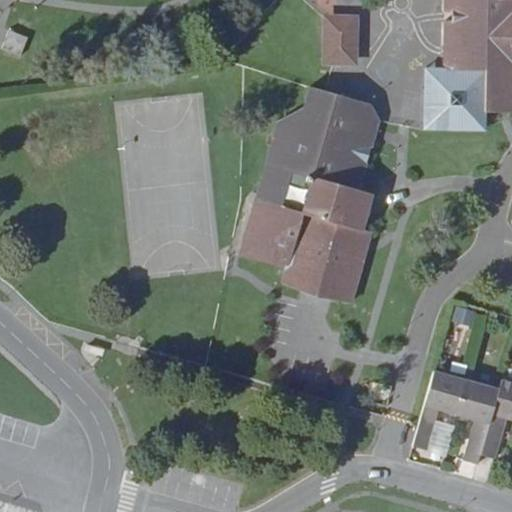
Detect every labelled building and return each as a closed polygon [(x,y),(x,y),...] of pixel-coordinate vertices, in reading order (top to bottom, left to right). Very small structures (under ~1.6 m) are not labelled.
[(511,0),(446,0),(445,70),(428,70),(427,130),(487,131),(487,111),(511,112),(511,0)] [(354,23),(330,23),(331,62),(354,62),(354,23)] [(29,39),(11,32),(3,50),(22,58),(29,39)] [(372,105),(312,88),(305,111),(280,123),(242,255),(289,269),(285,283),(353,303),(373,235),(363,233),(373,195),(361,193),(381,123),(372,105)] [(458,416),(468,381),(436,372),(426,407),(458,416)] [(494,415),(511,420),(511,382),(504,380),(501,390),(494,415)] [(468,381),(458,416),(491,425),(491,424),(494,415),(501,390),(468,381)] [(438,418),(424,414),(420,429),(415,447),(429,451),(438,418)] [(506,428),(491,424),(491,425),(489,432),(482,456),(497,460),(506,428)] [(480,466),(482,456),(489,432),(474,428),(464,461),(480,466)]
